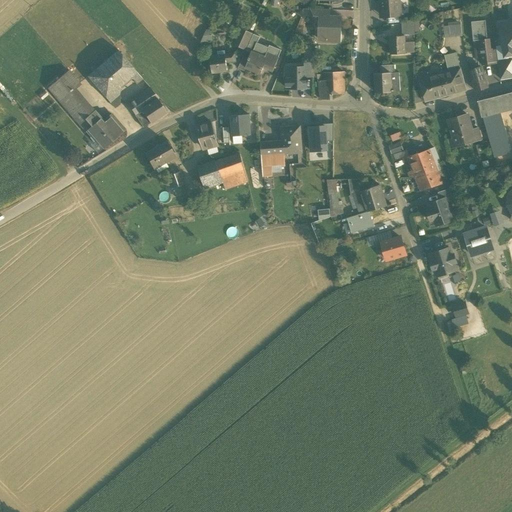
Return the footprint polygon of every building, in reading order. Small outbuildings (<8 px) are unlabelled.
[(379,0),(381,16),(400,14),(398,0),(379,0)] [(327,42),(341,42),(341,31),(340,31),(341,16),(330,16),(319,15),(319,16),(318,38),(327,39),(327,42)] [(404,37),(414,37),(414,19),(404,22),(404,37)] [(487,39),(485,20),(471,22),(473,41),(475,41),(487,39)] [(511,22),(500,24),(505,56),(511,54),(511,22)] [(443,26),(444,38),(462,36),(461,25),(443,26)] [(241,28),(237,38),(241,40),(245,30),(241,28)] [(237,38),(234,45),(246,50),(253,33),(245,30),(241,40),(237,38)] [(267,53),(278,57),(281,50),(269,45),(268,47),(258,43),(260,36),(253,33),(246,50),(251,52),(251,51),(265,57),(267,53)] [(390,37),(391,53),(405,53),(404,37),(390,37)] [(405,53),(414,53),(414,37),(404,37),(405,53)] [(475,41),(476,51),(476,50),(489,49),(488,39),(487,39),(475,41)] [(481,57),(482,65),(498,63),(498,61),(496,48),(489,49),(476,50),(476,51),(476,58),(481,57)] [(117,50),(100,65),(120,88),(131,78),(137,73),(117,50)] [(250,60),(247,66),(256,70),(255,72),(261,74),(264,67),(273,71),(279,58),(278,57),(267,53),(265,57),(251,51),(251,52),(248,59),(250,60)] [(224,54),(225,62),(235,61),(234,53),(224,54)] [(449,69),(449,72),(459,70),(455,53),(444,55),(447,69),(449,69)] [(209,56),(211,73),(227,71),(226,63),(225,62),(224,54),(209,56)] [(238,68),(245,71),(246,68),(247,66),(250,60),(248,59),(243,57),(238,68)] [(501,79),(511,77),(511,61),(511,59),(498,61),(498,63),(501,79)] [(119,95),(120,88),(100,65),(87,76),(110,102),(119,95)] [(380,65),(380,73),(391,73),(394,72),(394,65),(380,65)] [(287,88),(306,88),(306,77),(306,67),(305,67),(290,67),(290,77),(287,77),(287,88)] [(469,70),(475,91),(487,88),(481,68),(469,70)] [(48,87),(59,101),(74,88),(80,83),(68,70),(48,87)] [(465,90),(459,70),(449,72),(446,73),(422,79),(424,88),(420,89),(423,101),(434,98),(434,99),(443,97),(443,96),(465,90)] [(322,72),(323,80),(328,80),(330,83),(336,83),(336,89),(338,90),(338,94),(344,94),(344,72),(322,72)] [(131,78),(136,84),(142,79),(137,73),(131,78)] [(392,92),(391,76),(391,73),(380,73),(375,74),(376,93),(392,92)] [(391,76),(392,92),(400,91),(399,76),(391,76)] [(332,94),(338,94),(338,90),(336,89),(336,83),(330,83),(328,80),(323,80),(319,81),(321,99),(332,99),(332,94)] [(93,111),(74,88),(59,101),(79,124),(93,111)] [(135,115),(142,110),(141,109),(157,98),(157,99),(158,98),(150,88),(128,104),(135,115)] [(415,103),(423,101),(420,89),(415,91),(415,103)] [(477,102),(481,118),(483,117),(501,113),(511,110),(511,92),(477,101),(477,102)] [(110,102),(115,108),(120,104),(120,99),(120,98),(119,95),(110,102)] [(141,109),(142,110),(150,123),(166,112),(157,99),(158,98),(157,99),(157,98),(141,109)] [(150,123),(142,110),(135,115),(134,115),(143,128),(150,123)] [(79,124),(85,131),(100,118),(93,111),(79,124)] [(483,117),(495,157),(511,152),(501,113),(483,117)] [(249,114),(231,116),(233,136),(250,134),(249,114)] [(448,120),(455,145),(471,141),(472,140),(469,131),(468,126),(470,123),(467,115),(448,120)] [(97,140),(102,146),(109,140),(110,141),(122,131),(116,124),(118,122),(113,116),(104,123),(100,118),(85,131),(94,142),(97,140)] [(204,149),(218,145),(211,122),(196,127),(204,149)] [(324,124),(324,126),(325,125),(326,141),(333,141),(334,123),(324,124)] [(319,126),(310,127),(311,151),(327,150),(326,141),(325,125),(324,126),(319,126)] [(281,128),(282,141),(283,151),(284,151),(301,150),(300,128),(291,129),(291,127),(281,128)] [(471,141),(472,143),(481,140),(478,128),(469,131),(472,140),(471,141)] [(400,132),(390,136),(393,141),(402,137),(400,132)] [(97,140),(94,142),(90,145),(97,153),(103,148),(102,146),(97,140)] [(285,164),(284,151),(283,151),(282,141),(260,143),(263,177),(272,176),(272,172),(271,165),(279,164),(279,165),(285,164)] [(145,153),(152,167),(172,157),(165,143),(145,153)] [(390,148),(391,153),(402,150),(400,144),(390,148)] [(419,154),(418,154),(426,175),(437,171),(442,169),(442,168),(435,148),(429,151),(429,150),(419,154)] [(396,160),(405,156),(403,151),(393,154),(396,160)] [(217,162),(222,175),(244,169),(240,154),(217,162)] [(416,178),(426,175),(418,154),(408,158),(414,173),(416,178)] [(204,187),(222,178),(222,175),(217,162),(216,161),(198,168),(204,187)] [(271,165),(272,172),(280,172),(279,167),(285,166),(285,164),(279,165),(279,164),(271,165)] [(248,181),(244,169),(222,175),(222,178),(225,187),(248,181)] [(437,171),(440,181),(446,180),(442,169),(437,171)] [(166,176),(170,188),(184,183),(181,171),(166,176)] [(440,181),(437,171),(426,175),(416,178),(421,190),(441,183),(440,181)] [(349,183),(351,195),(354,194),(354,192),(360,191),(359,179),(349,179),(349,183)] [(367,212),(369,211),(386,206),(380,185),(360,191),(367,211),(367,212)] [(328,190),(330,204),(338,203),(336,188),(328,190)] [(445,199),(446,202),(453,199),(449,188),(438,192),(441,200),(445,199)] [(360,191),(354,192),(354,194),(360,213),(367,211),(360,191)] [(435,219),(437,225),(452,220),(446,202),(445,199),(441,200),(429,204),(431,210),(428,211),(431,220),(435,219)] [(339,207),(338,203),(330,204),(331,216),(343,213),(341,207),(339,207)] [(348,218),(352,232),(373,225),(369,211),(367,212),(348,218)] [(490,214),(495,226),(504,223),(499,211),(490,214)] [(385,225),(374,228),(376,235),(387,231),(385,225)] [(465,234),(472,255),(492,249),(485,228),(465,234)] [(371,236),(373,245),(382,242),(390,240),(388,231),(387,231),(376,235),(371,236)] [(382,242),(387,260),(406,254),(400,237),(390,240),(382,242)] [(430,254),(432,261),(435,269),(437,276),(456,270),(454,263),(456,262),(453,254),(452,255),(449,248),(430,254)] [(453,306),(456,316),(468,312),(465,303),(453,306)] [(466,315),(452,319),(454,327),(468,323),(466,315)]
